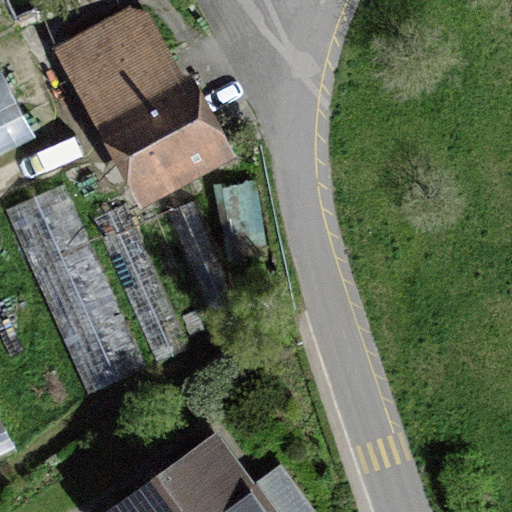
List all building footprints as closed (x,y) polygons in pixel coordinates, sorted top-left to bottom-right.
[(136,16),(68,52),(146,193),(221,152),(182,80),(173,85),(136,16)] [(0,154),(36,137),(0,66),(0,154)] [(65,182),(6,208),(88,394),(148,367),(65,182)] [(164,213),(211,324),(245,310),(198,199),(164,213)] [(126,203),(92,218),(157,363),(191,348),(126,203)] [(0,416),(0,460),(18,452),(0,416)] [(273,511),(255,487),(247,493),(209,440),(109,511),(108,511),(273,511)]
